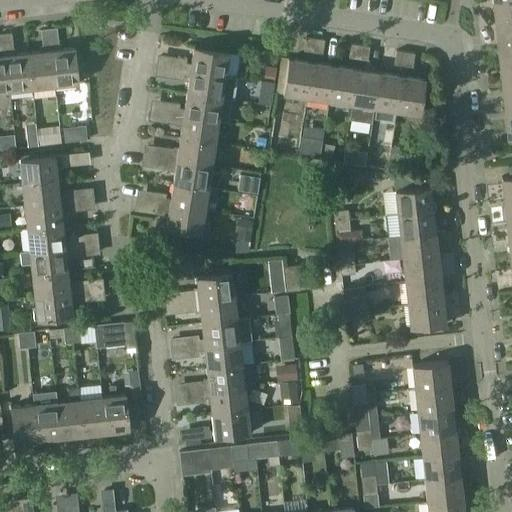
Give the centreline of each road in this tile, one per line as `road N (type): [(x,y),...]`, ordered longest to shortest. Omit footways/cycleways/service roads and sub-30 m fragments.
road 1 (residential): [(159,460),(167,448),(151,313),(113,278),(100,176),(127,137),(153,0)]
road 2 (residential): [(483,338),(448,37)]
road 3 (residential): [(211,0),(448,37)]
road 4 (residential): [(500,511),(483,338)]
road 5 (residential): [(159,460),(0,477)]
road 6 (residential): [(336,353),(483,338)]
